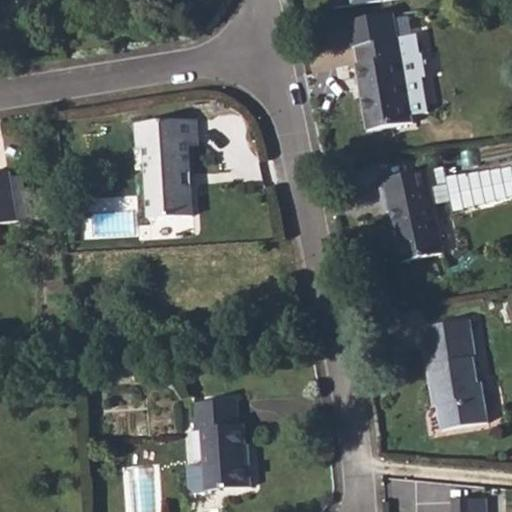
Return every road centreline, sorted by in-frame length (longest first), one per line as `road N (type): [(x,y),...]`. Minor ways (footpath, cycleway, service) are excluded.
road 1 (residential): [(359,511),(351,415),(274,57)]
road 2 (residential): [(0,95),(274,57)]
